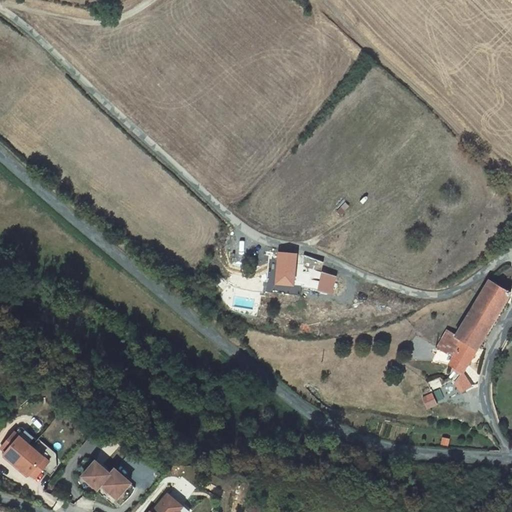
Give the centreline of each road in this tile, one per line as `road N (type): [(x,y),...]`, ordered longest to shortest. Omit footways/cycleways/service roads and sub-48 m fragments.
road 1 (unclassified): [(511,257),(456,290),(422,294),(248,230),(0,6)]
road 2 (unclassified): [(0,152),(317,419),(407,452),(511,458)]
road 3 (track): [(312,0),(511,182)]
road 4 (track): [(0,1),(112,21),(149,0)]
road 5 (unclassified): [(511,455),(493,425),(485,390),(511,315)]
